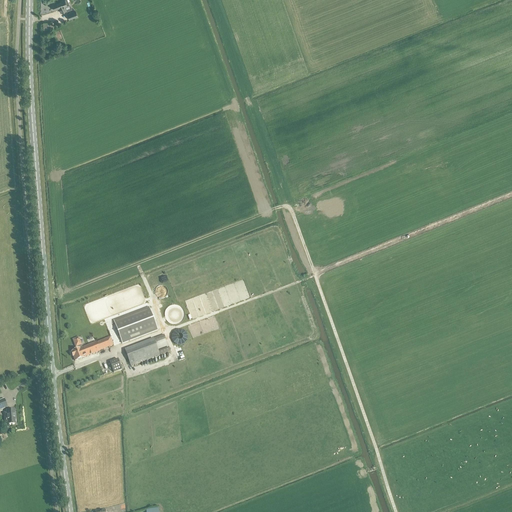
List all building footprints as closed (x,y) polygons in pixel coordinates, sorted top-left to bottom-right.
[(67,6),(64,0),(63,0),(56,3),(56,2),(52,3),(55,11),(59,9),(61,13),(67,10),(65,6),(67,6)] [(69,20),(78,16),(76,11),(67,14),(69,20)] [(43,30),(50,30),(50,22),(45,23),(42,23),(43,29),(43,30)] [(122,344),(157,330),(149,308),(114,321),(122,344)] [(131,366),(159,355),(159,356),(170,352),(168,347),(158,351),(155,343),(165,339),(164,335),(153,339),(125,350),(131,366)] [(113,346),(110,338),(100,342),(100,341),(100,342),(96,343),(96,342),(95,343),(94,343),(92,344),(89,345),(86,346),(83,348),(83,347),(83,348),(82,348),(81,345),(78,338),(73,340),(76,347),(77,347),(78,349),(72,352),(72,353),(71,353),(73,357),(74,357),(75,361),(76,361),(77,361),(78,360),(86,357),(87,357),(86,357),(89,355),(90,356),(90,355),(92,354),(93,355),(93,354),(95,353),(95,354),(96,353),(95,353),(98,352),(100,351),(103,350),(113,346)] [(114,373),(122,370),(118,359),(110,362),(114,373)] [(14,416),(14,410),(6,411),(7,413),(4,414),(5,420),(5,421),(5,422),(7,423),(8,425),(15,424),(15,420),(16,420),(16,418),(15,416),(14,416)]
